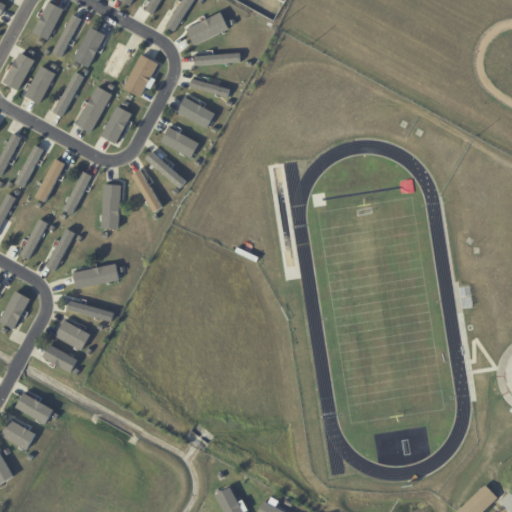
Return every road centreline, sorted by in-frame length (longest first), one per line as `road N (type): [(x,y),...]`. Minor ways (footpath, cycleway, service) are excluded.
road 1 (residential): [(0,104),(114,167),(134,162),(181,74),(172,41),(99,0),(33,8),(0,71)]
road 2 (residential): [(25,353),(46,298),(34,279),(0,260)]
